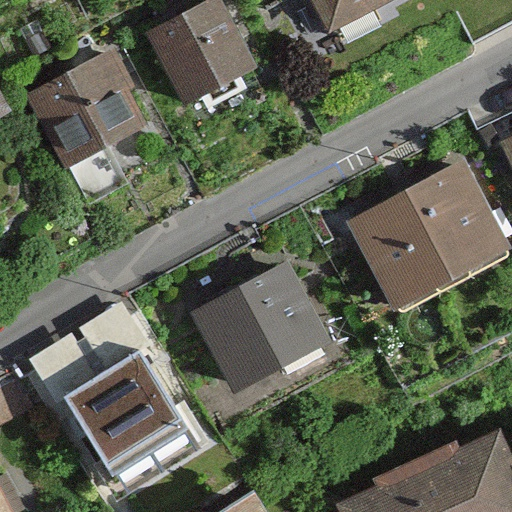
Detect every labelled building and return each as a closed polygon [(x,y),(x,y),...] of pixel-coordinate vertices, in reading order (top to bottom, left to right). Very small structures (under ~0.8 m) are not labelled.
[(261,75),(218,0),(206,0),(146,34),(192,114),(261,75)] [(392,0),(315,0),(333,32),(392,0)] [(149,127),(110,55),(23,102),(62,174),(149,127)] [(511,141),(502,147),(511,165),(511,141)] [(507,247),(458,165),(353,228),(402,310),(507,247)] [(330,347),(284,265),(195,315),(241,397),(330,347)] [(130,309),(29,372),(110,500),(210,437),(130,309)] [(511,511),(511,468),(488,420),(333,494),(341,511),(511,511)] [(0,511),(14,511),(0,484),(0,511)] [(253,511),(240,492),(208,511),(253,511)]
